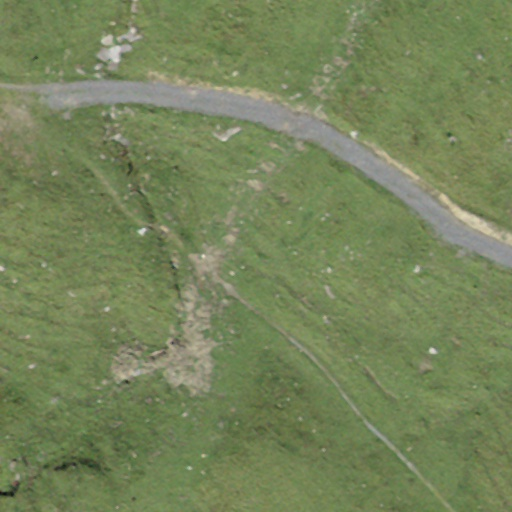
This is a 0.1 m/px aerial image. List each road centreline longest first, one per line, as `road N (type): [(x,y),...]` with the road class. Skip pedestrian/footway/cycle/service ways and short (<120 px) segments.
road 1 (track): [(8,92),(89,164),(127,215),(167,234),(320,367),(454,511)]
road 2 (track): [(511,256),(443,224),(368,161),(248,107),(143,93),(8,92)]
